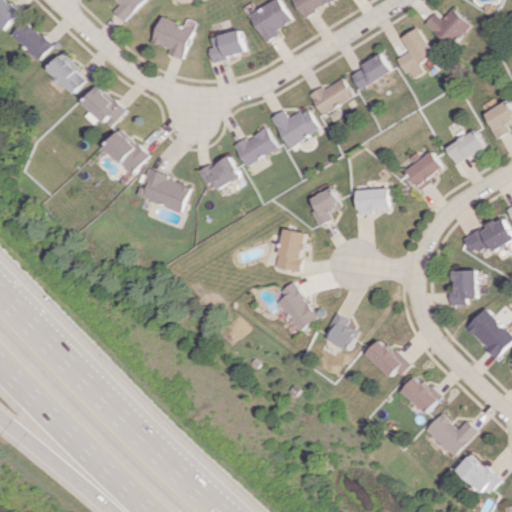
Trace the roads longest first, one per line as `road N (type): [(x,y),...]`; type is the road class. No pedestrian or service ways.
road 1 (residential): [(62,0),(141,75),(212,95),(255,86),(398,0)]
road 2 (motorway): [(226,511),(0,288)]
road 3 (residential): [(511,172),(449,210),(420,269),(428,321),(511,416)]
road 4 (motorway): [(0,356),(157,511)]
road 5 (motorway): [(0,412),(122,511)]
